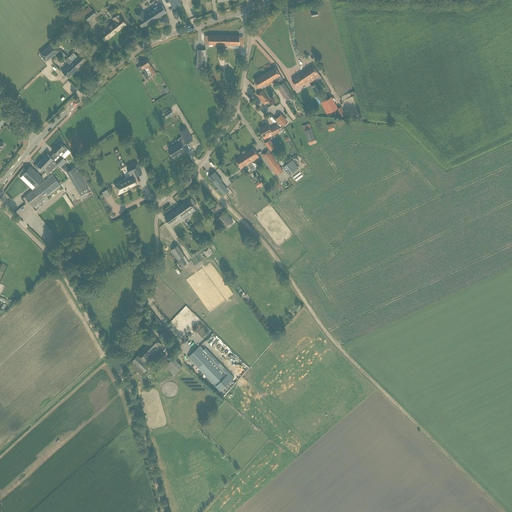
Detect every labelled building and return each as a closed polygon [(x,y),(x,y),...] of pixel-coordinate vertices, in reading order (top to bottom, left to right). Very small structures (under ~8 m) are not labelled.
[(139,11),(135,13),(139,19),(138,20),(140,23),(142,27),(166,12),(163,8),(161,5),(158,8),(157,7),(154,9),(154,10),(144,16),(140,10),(139,11)] [(81,13),(87,21),(96,14),(89,6),(81,13)] [(115,21),(109,26),(107,25),(98,33),(105,41),(125,24),(117,14),(113,18),(115,21)] [(213,47),(218,47),(218,35),(209,35),(205,35),(205,44),(209,44),(209,45),(213,45),(213,47)] [(218,35),(218,47),(227,47),(227,45),(239,45),(239,36),(218,35)] [(70,42),(78,49),(81,45),(74,39),(70,42)] [(39,54),(46,62),(59,51),(52,43),(39,54)] [(206,56),(206,50),(198,50),(198,67),(207,67),(207,56),(206,56)] [(68,57),(67,58),(78,68),(86,60),(80,54),(77,56),(73,52),(68,58),(68,57)] [(78,68),(67,58),(65,60),(69,64),(61,71),(68,78),(78,68)] [(147,66),(153,75),(155,73),(149,64),(150,64),(146,59),(140,63),(143,68),(147,66)] [(313,66),(303,73),(308,81),(309,83),(320,76),(313,66)] [(276,68),(264,74),(268,82),(271,81),(272,82),(275,80),(276,82),(278,81),(282,78),(276,68)] [(308,81),(303,73),(292,80),(294,84),(296,88),(304,83),(308,81)] [(268,82),(264,74),(254,80),(258,88),(268,82)] [(277,87),(287,100),(294,95),(285,81),(277,87)] [(257,95),(259,97),(265,104),(269,100),(261,91),(257,95)] [(337,109),(331,97),(321,102),(327,114),(337,109)] [(337,109),(340,117),(345,114),(341,107),(337,109)] [(268,124),(259,128),(262,133),(264,137),(276,131),(277,133),(280,131),(279,130),(277,125),(270,128),(268,124)] [(316,139),(311,127),(304,130),(308,142),(316,139)] [(180,142),(168,150),(173,157),(185,150),(182,146),(186,143),(187,144),(193,140),(188,132),(182,136),(185,141),(181,143),(180,142)] [(265,143),(270,150),(275,147),(270,140),(265,143)] [(51,149),(55,153),(57,155),(61,151),(63,153),(67,149),(64,145),(63,146),(59,142),(51,149)] [(244,153),(242,155),(248,164),(252,171),(256,168),(252,162),(259,157),(256,153),(253,149),(245,154),(244,153)] [(283,171),(269,151),(268,150),(262,154),(276,174),(277,175),(283,171)] [(39,167),(47,175),(53,168),(49,164),(53,159),(47,154),(37,165),(39,167)] [(60,155),(57,158),(63,165),(66,161),(60,155)] [(242,155),(235,159),(237,164),(241,169),(248,164),(242,155)] [(63,165),(57,158),(54,161),(61,167),(63,165)] [(289,176),(298,169),(291,160),(283,167),(289,176)] [(137,184),(133,176),(136,175),(135,171),(139,169),(140,169),(137,163),(129,167),(130,167),(131,169),(130,169),(131,170),(132,172),(129,173),(131,177),(120,182),(120,183),(114,186),(118,194),(129,189),(128,188),(137,184)] [(66,172),(78,192),(87,187),(75,166),(66,172)] [(22,175),(26,178),(35,187),(43,179),(30,167),(22,175)] [(214,172),(208,177),(224,195),(227,193),(228,192),(220,183),(222,181),(214,172)] [(24,197),(32,207),(36,204),(60,185),(55,179),(52,175),(28,194),(24,197)] [(102,192),(105,198),(110,196),(107,189),(102,192)] [(188,200),(176,208),(184,220),(192,214),(191,212),(195,209),(193,207),(196,204),(191,198),(188,200)] [(184,220),(176,208),(164,217),(171,225),(175,222),(179,219),(181,222),(184,220)] [(218,218),(227,226),(232,221),(223,212),(218,218)] [(187,263),(182,257),(184,255),(177,245),(171,250),(182,266),(187,263)] [(129,364),(141,375),(150,367),(146,363),(152,357),(151,356),(162,344),(154,337),(129,364)] [(234,377),(205,348),(202,351),(199,347),(188,357),(190,359),(189,361),(192,364),(194,363),(220,391),(234,377)] [(155,356),(158,359),(163,354),(160,351),(155,356)] [(165,366),(173,375),(182,366),(174,358),(165,366)]
